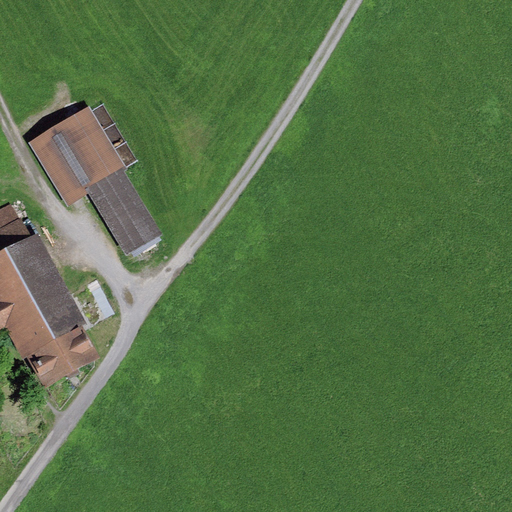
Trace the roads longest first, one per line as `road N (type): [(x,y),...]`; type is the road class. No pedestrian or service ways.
road 1 (track): [(353,0),(7,511)]
road 2 (track): [(142,305),(43,192),(0,107)]
